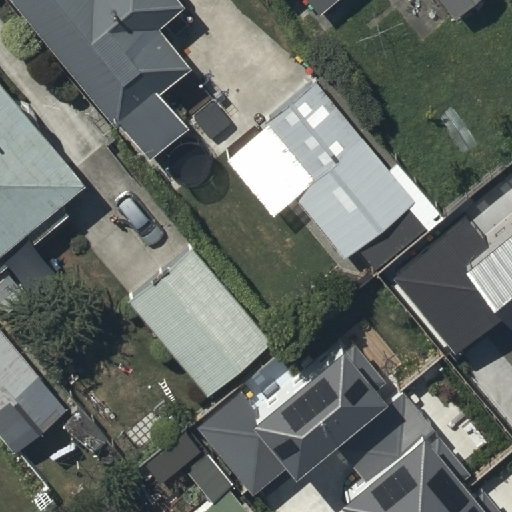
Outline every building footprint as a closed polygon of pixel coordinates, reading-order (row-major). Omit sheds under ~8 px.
[(4,0),(110,131),(115,127),(145,166),(184,136),(154,96),(182,75),(151,33),(178,13),(168,0),(4,0)] [(296,0),(312,19),(334,0),(296,0)] [(436,0),(455,22),(482,0),(436,0)] [(0,84),(0,265),(68,208),(62,201),(83,183),(0,84)] [(313,87),(246,140),(341,260),(355,249),(370,268),(424,226),(411,210),(415,206),(362,140),(358,144),(313,87)] [(127,306),(207,397),(267,343),(187,253),(127,306)] [(244,376),(196,417),(254,485),(291,454),(295,458),(385,381),(379,373),(384,369),(342,321),(258,393),(244,376)] [(0,325),(0,404),(39,374),(0,325)] [(402,382),(338,436),(362,465),(338,485),(361,511),(500,511),(424,420),(430,415),(402,382)] [(248,511),(226,484),(189,511),(248,511)]
